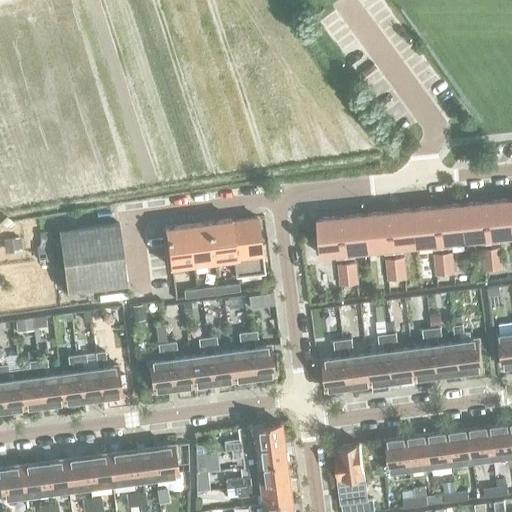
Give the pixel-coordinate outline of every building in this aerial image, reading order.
[(487,199),(491,237),(511,235),(511,203),(511,197),(487,199)] [(463,202),(467,240),(491,237),(487,199),(463,202)] [(438,204),(442,242),(467,240),(463,202),(438,204)] [(414,207),(418,245),(442,242),(438,204),(414,207)] [(390,209),(394,247),(418,245),(414,207),(390,209)] [(366,212),(370,250),(394,247),(390,209),(366,212)] [(341,214),(345,252),(370,250),(366,212),(341,214)] [(321,254),(345,252),(341,214),(317,217),(321,254)] [(235,257),(234,257),(236,273),(236,274),(237,274),(241,274),(252,272),(259,271),(262,271),(263,271),(263,269),(261,253),(260,246),(259,237),(258,233),(258,232),(256,217),(256,216),(230,219),(230,217),(235,256),(235,257)] [(217,219),(208,220),(213,260),(216,260),(220,259),(221,259),(233,258),(234,257),(235,257),(235,256),(230,217),(229,217),(221,218),(221,219),(217,219)] [(57,228),(66,291),(127,282),(118,220),(57,228)] [(213,260),(208,220),(199,221),(196,222),(188,223),(187,223),(192,263),(194,263),(206,261),(212,260),(213,260)] [(192,263),(187,223),(186,223),(178,224),(164,226),(170,266),(179,265),(190,263),(192,263)] [(50,229),(38,231),(40,242),(52,241),(50,229)] [(7,237),(9,253),(22,252),(20,235),(7,237)] [(36,244),(39,261),(53,258),(50,241),(36,244)] [(499,246),(491,247),(493,268),(502,267),(499,246)] [(482,248),(484,269),(493,268),(491,247),(482,248)] [(443,251),(445,273),(454,272),(452,250),(443,251)] [(436,274),(445,273),(443,251),(434,253),(436,274)] [(395,256),(397,278),(406,277),(404,255),(395,256)] [(387,279),(397,278),(395,256),(385,257),(387,279)] [(347,261),(349,283),(358,282),(356,260),(347,261)] [(339,284),(349,283),(347,261),(337,263),(339,284)] [(224,284),(225,292),(239,290),(238,282),(224,284)] [(225,292),(224,284),(210,285),(211,293),(225,292)] [(211,293),(210,285),(196,287),(198,295),(211,293)] [(499,285),(487,287),(488,294),(500,293),(499,285)] [(184,297),(198,295),(196,287),(183,289),(184,297)] [(262,293),(248,295),(250,307),(260,305),(264,305),(263,303),(262,293)] [(142,303),(130,304),(132,318),(144,317),(142,303)] [(91,311),(93,328),(121,324),(120,307),(91,311)] [(439,314),(430,315),(431,325),(441,324),(440,314),(439,314)] [(44,315),(32,316),(33,326),(37,326),(46,325),(44,315)] [(32,317),(16,319),(17,330),(33,328),(32,317)] [(386,320),(378,321),(379,332),(387,331),(386,320)] [(163,356),(147,358),(151,390),(172,387),(166,340),(164,322),(155,323),(157,342),(158,350),(162,349),(163,356)] [(453,323),(455,339),(459,372),(484,369),(481,349),(488,349),(486,335),(465,338),(463,322),(453,323)] [(441,325),(432,326),(438,375),(459,372),(455,339),(439,341),(438,334),(442,333),(441,325)] [(429,342),(411,344),(416,378),(438,375),(432,326),(422,327),(423,336),(428,335),(429,342)] [(256,328),(247,330),(253,376),(274,373),(270,341),(261,342),(254,343),(253,337),(256,336),(256,328)] [(105,330),(93,331),(93,332),(96,351),(104,350),(108,349),(105,330)] [(239,345),(226,347),(231,379),(253,376),(247,330),(238,331),(239,339),(243,339),(244,345),(239,345)] [(396,331),(387,332),(394,381),(416,378),(411,344),(394,347),(393,340),(398,339),(396,331)] [(503,365),(511,364),(511,331),(499,333),(503,365)] [(380,348),(365,350),(369,384),(394,381),(387,332),(378,333),(380,348)] [(215,334),(207,335),(213,381),(231,379),(226,347),(213,349),(213,343),(217,342),(216,334),(215,334)] [(203,350),(188,352),(192,384),(213,381),(207,335),(199,336),(198,336),(199,344),(203,344),(203,350)] [(369,384),(365,350),(350,352),(349,346),(353,345),(352,336),(343,337),(349,386),(369,384)] [(326,389),(349,386),(343,337),(333,338),(334,347),(339,347),(339,353),(322,356),(326,389)] [(175,339),(166,340),(172,387),(192,384),(188,352),(173,354),(172,348),(176,347),(175,339)] [(19,367),(18,367),(24,407),(43,404),(37,358),(36,349),(27,350),(28,359),(29,366),(19,367)] [(86,352),(76,353),(82,399),(100,396),(96,365),(83,367),(82,360),(87,359),(86,352)] [(73,368),(58,370),(63,401),(82,399),(76,353),(67,355),(67,362),(72,361),(73,368)] [(112,363),(96,365),(100,396),(122,394),(122,392),(132,390),(129,354),(121,355),(122,359),(112,361),(112,363)] [(38,358),(37,358),(43,404),(63,401),(58,370),(44,372),(43,365),(47,364),(46,357),(38,358)] [(7,362),(0,363),(0,378),(4,409),(24,407),(18,367),(8,369),(7,362)] [(238,436),(223,438),(225,447),(231,447),(283,440),(281,421),(281,420),(250,425),(237,426),(238,436)] [(511,440),(509,421),(489,423),(493,457),(508,455),(509,464),(511,463),(511,440)] [(489,423),(468,426),(473,459),(493,457),(489,423)] [(468,426),(448,429),(453,462),(473,459),(468,426)] [(448,429),(428,431),(432,464),(453,462),(448,429)] [(428,431),(407,434),(412,467),(432,464),(428,431)] [(407,434),(386,437),(387,438),(391,470),(412,467),(407,434)] [(283,440),(231,447),(232,456),(242,455),(244,465),(248,464),(286,459),(283,440)] [(206,441),(196,442),(196,452),(204,452),(207,451),(206,441)] [(339,451),(335,452),(338,479),(342,511),(358,511),(359,511),(375,509),(373,498),(368,498),(361,441),(360,441),(338,444),(339,451)] [(175,442),(149,446),(153,476),(179,472),(178,469),(175,442)] [(149,446),(127,449),(132,479),(153,476),(149,446)] [(127,449),(106,452),(110,482),(132,479),(127,449)] [(106,452),(84,455),(88,485),(110,482),(106,452)] [(204,452),(196,452),(196,467),(206,466),(204,452)] [(84,455),(62,457),(66,488),(88,485),(84,455)] [(62,457),(41,460),(45,491),(66,488),(62,457)] [(250,475),(225,478),(226,486),(236,485),(288,478),(286,459),(248,464),(250,475)] [(41,460),(19,463),(23,494),(45,491),(41,460)] [(0,465),(0,492),(1,497),(23,494),(19,463),(0,465)] [(288,478),(236,485),(237,495),(260,492),(262,501),(291,497),(288,478)] [(508,492),(507,484),(495,485),(496,493),(508,492)] [(237,495),(236,485),(226,486),(228,497),(237,495)] [(496,493),(495,485),(483,487),(484,495),(496,493)] [(155,487),(157,501),(168,499),(166,486),(155,487)] [(143,489),(135,490),(137,504),(145,503),(143,489)] [(469,497),(468,489),(455,491),(456,498),(469,497)] [(135,490),(126,491),(128,505),(137,504),(135,490)] [(456,498),(455,491),(443,492),(444,500),(456,498)] [(92,496),(91,496),(93,510),(94,510),(102,509),(100,495),(92,496)] [(428,503),(427,495),(415,497),(416,504),(428,503)] [(91,496),(83,497),(85,511),(93,510),(91,496)] [(292,511),(291,497),(262,501),(248,503),(249,511),(292,511)] [(416,504),(415,497),(403,498),(403,506),(416,504)] [(511,511),(511,497),(503,499),(504,511),(511,511)] [(504,511),(503,499),(494,500),(495,511),(504,511)] [(57,511),(56,501),(48,502),(49,511),(57,511)] [(486,511),(486,501),(484,501),(474,502),(475,511),(486,511)] [(49,511),(48,502),(39,503),(40,511),(49,511)]
